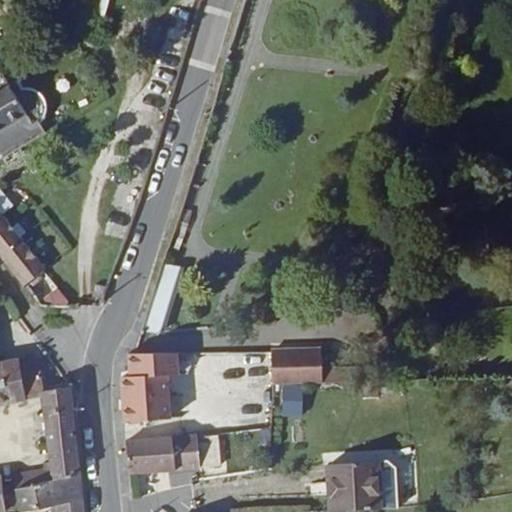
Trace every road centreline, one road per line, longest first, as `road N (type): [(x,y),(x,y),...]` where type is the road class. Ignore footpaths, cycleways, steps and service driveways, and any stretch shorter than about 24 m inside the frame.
road 1 (secondary): [(109,511),(106,352),(224,0)]
road 2 (track): [(101,392),(0,268)]
